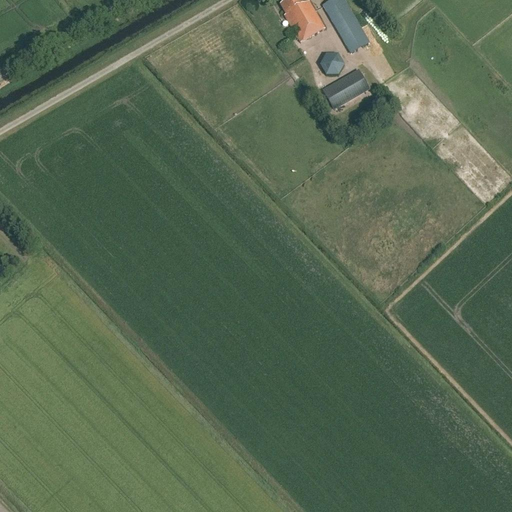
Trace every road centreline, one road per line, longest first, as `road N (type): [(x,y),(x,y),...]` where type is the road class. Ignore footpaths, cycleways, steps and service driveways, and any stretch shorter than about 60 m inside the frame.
road 1 (unclassified): [(0,132),(228,0)]
road 2 (tertiary): [(0,74),(129,0)]
